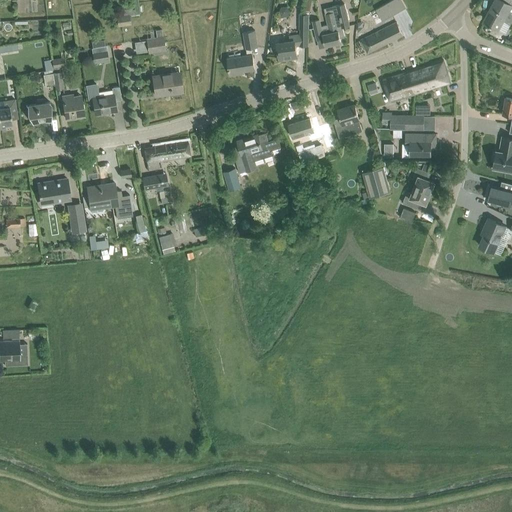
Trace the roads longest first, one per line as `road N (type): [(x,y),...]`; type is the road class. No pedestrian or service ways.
road 1 (unclassified): [(0,158),(157,133),(400,52),(451,17)]
road 2 (residential): [(470,281),(439,267),(437,254),(462,171),(465,38)]
